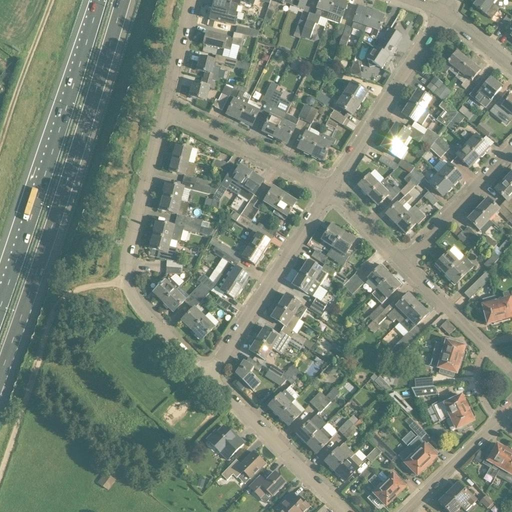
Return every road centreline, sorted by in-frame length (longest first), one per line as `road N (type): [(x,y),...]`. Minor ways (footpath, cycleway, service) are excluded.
road 1 (motorway): [(0,374),(123,0)]
road 2 (motorway): [(98,0),(0,306)]
road 3 (residential): [(209,375),(125,283),(163,107)]
road 4 (track): [(0,476),(65,295),(82,285),(125,283)]
road 5 (residential): [(209,375),(325,188)]
road 6 (residential): [(325,188),(438,11)]
road 7 (residential): [(340,511),(209,375)]
road 8 (residential): [(325,188),(163,107)]
road 9 (track): [(0,163),(57,0)]
road 10 (residential): [(402,265),(511,148)]
road 11 (residential): [(403,511),(496,421)]
